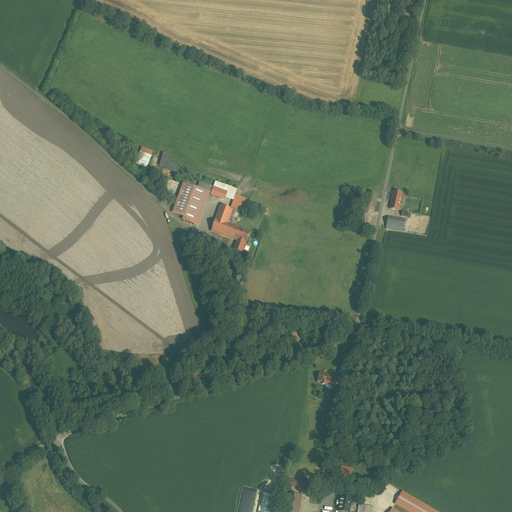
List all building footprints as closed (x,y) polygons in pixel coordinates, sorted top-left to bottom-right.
[(146,150),(140,165),(146,168),(152,152),(146,150)] [(177,166),(161,161),(159,167),(175,172),(177,166)] [(197,190),(184,185),(173,214),(185,218),(184,220),(195,225),(206,193),(211,195),(213,188),(199,183),(197,190)] [(228,193),(213,188),(211,195),(211,196),(225,201),(228,193)] [(402,194),(393,192),(390,210),(398,212),(402,194)] [(377,195),(368,193),(365,207),(374,209),(377,195)] [(230,210),(221,207),(211,232),(226,237),(230,225),(236,211),(245,214),(246,210),(249,211),(251,206),(249,205),(250,201),(235,196),(230,210)] [(367,215),(357,213),(355,224),(365,226),(367,215)] [(399,220),(388,218),(386,229),(397,231),(399,220)] [(250,232),(230,225),(226,237),(237,241),(234,251),(242,253),(243,250),(244,251),(246,247),(245,246),(245,244),(246,245),(246,244),(250,233),(250,232)] [(203,242),(191,234),(189,238),(200,246),(203,242)] [(332,376),(320,374),(318,383),(322,384),(322,385),(326,386),(326,385),(333,386),(334,380),(331,379),(332,376)] [(304,482),(288,480),(287,487),(303,490),(304,482)] [(241,487),(239,497),(254,499),(256,490),(241,487)] [(434,511),(402,493),(395,505),(407,511),(434,511)] [(296,511),(299,495),(290,494),(286,511),(296,511)] [(349,511),(352,500),(341,498),(340,503),(338,511),(349,511)]
